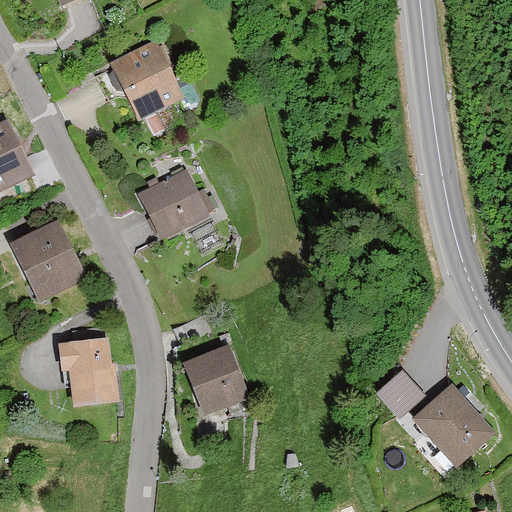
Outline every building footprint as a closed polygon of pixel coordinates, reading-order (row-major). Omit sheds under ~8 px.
[(78,0),(56,0),(61,8),(78,0)] [(184,99),(155,42),(110,64),(113,70),(97,79),(108,102),(125,94),(139,122),(184,99)] [(0,193),(34,176),(6,123),(0,125),(0,193)] [(209,218),(185,172),(138,196),(162,242),(209,218)] [(87,281),(58,223),(10,246),(39,304),(87,281)] [(74,408),(120,404),(117,369),(110,364),(107,329),(73,332),(74,345),(60,346),(63,374),(71,373),(74,408)] [(250,399),(229,346),(183,364),(204,417),(250,399)] [(400,417),(426,391),(402,366),(375,391),(400,417)] [(496,432),(452,386),(413,422),(457,468),(496,432)]
